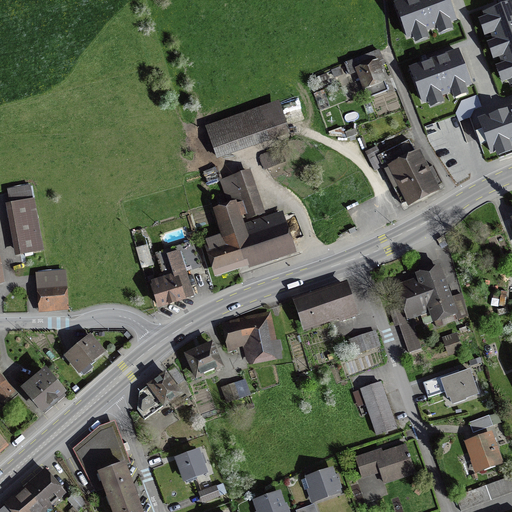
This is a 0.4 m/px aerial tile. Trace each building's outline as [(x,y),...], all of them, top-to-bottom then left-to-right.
[(408,37),(455,19),(447,0),(410,0),(396,5),(408,37)] [(511,84),(511,83),(511,3),(486,13),(511,84)] [(369,97),(387,90),(380,71),(383,70),(382,66),(385,64),(379,51),(354,61),(369,97)] [(458,52),(438,60),(411,70),(423,101),(470,84),(458,52)] [(215,150),(281,127),(274,107),(208,130),(215,150)] [(491,151),(511,143),(511,109),(480,121),(491,151)] [(347,138),(357,135),(355,129),(345,132),(347,138)] [(425,170),(409,140),(386,152),(406,191),(404,192),(404,191),(397,194),(402,204),(443,184),(434,166),(425,170)] [(369,159),(380,153),(376,146),(365,152),(369,159)] [(267,167),(279,162),(276,154),(264,159),(267,167)] [(375,170),(381,167),(376,156),(369,159),(375,170)] [(209,185),(223,180),(217,167),(203,172),(209,185)] [(249,219),(263,214),(249,173),(235,179),(249,219)] [(20,254),(41,250),(30,187),(9,191),(20,254)] [(228,208),(223,194),(215,197),(220,211),(216,212),(224,236),(208,241),(217,270),(291,246),(280,213),(242,226),(235,206),(228,208)] [(193,296),(185,271),(200,267),(192,243),(178,248),(179,253),(161,258),(166,277),(168,280),(170,282),(154,287),(160,306),(193,296)] [(454,311),(440,269),(419,277),(419,279),(420,281),(400,289),(410,316),(430,309),(433,319),(454,311)] [(39,309),(65,306),(62,278),(40,279),(41,295),(38,295),(39,309)] [(355,315),(346,286),(297,302),(305,326),(338,315),(340,320),(355,315)] [(271,342),(267,318),(225,327),(229,345),(249,341),(253,359),(274,355),(273,351),(281,350),(279,340),(271,342)] [(409,353),(421,349),(411,321),(400,325),(409,353)] [(355,354),(380,345),(376,332),(350,340),(355,354)] [(450,354),(460,350),(455,336),(445,339),(450,354)] [(88,339),(86,337),(76,346),(78,348),(68,356),(83,375),(92,367),(91,365),(96,361),(94,359),(102,352),(90,337),(88,339)] [(197,377),(221,367),(211,345),(188,355),(197,377)] [(164,406),(181,394),(175,386),(184,380),(175,367),(149,385),(151,387),(164,406)] [(66,395),(44,371),(25,388),(28,392),(45,413),(66,395)] [(478,394),(470,371),(442,380),(441,376),(423,383),(428,398),(446,391),(448,397),(450,397),(453,403),(478,394)] [(2,381),(0,378),(0,396),(2,399),(11,392),(6,386),(8,385),(3,379),(2,381)] [(228,402),(242,397),(237,383),(223,388),(228,402)] [(377,435),(397,428),(381,383),(361,390),(377,435)] [(145,420),(164,406),(151,387),(143,393),(143,394),(144,394),(144,397),(142,399),(140,413),(145,420)] [(473,432),(492,425),(489,416),(470,423),(472,428),(473,432)] [(124,465),(126,464),(112,427),(102,431),(77,452),(97,490),(106,487),(101,473),(123,464),(124,465)] [(492,442),(490,435),(469,443),(475,460),(480,458),(483,468),(500,462),(495,449),(496,448),(494,442),(492,442)] [(414,473),(405,445),(376,455),(375,452),(356,458),(363,477),(381,471),(385,482),(414,473)] [(185,478),(204,471),(198,453),(179,460),(185,478)] [(133,488),(132,488),(124,465),(123,464),(101,473),(106,487),(109,495),(110,495),(113,504),(112,505),(115,511),(140,511),(134,495),(135,495),(133,488)] [(318,499),(339,491),(331,469),(308,477),(312,489),(315,491),(318,499)] [(43,509),(63,491),(47,472),(26,490),(43,509)] [(511,476),(453,497),(458,511),(511,493),(511,476)] [(205,501),(220,496),(216,486),(201,492),(205,501)] [(44,511),(43,509),(26,490),(1,511),(44,511)] [(78,511),(86,504),(76,493),(68,500),(78,511)] [(285,511),(279,493),(256,501),(259,511),(285,511)]
